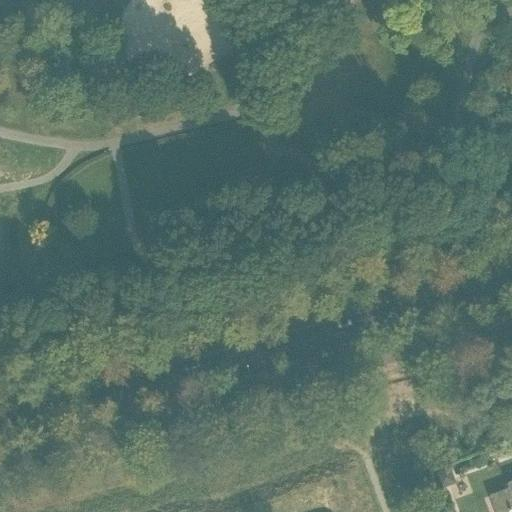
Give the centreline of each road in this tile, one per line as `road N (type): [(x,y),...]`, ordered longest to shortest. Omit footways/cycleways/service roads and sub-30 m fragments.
road 1 (secondary): [(511,279),(0,421)]
road 2 (secondary): [(0,439),(511,299)]
